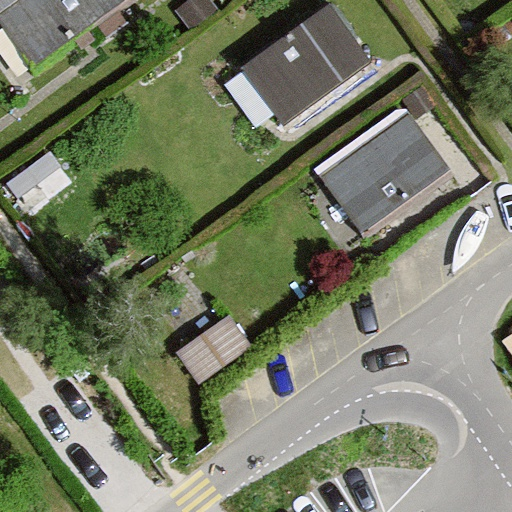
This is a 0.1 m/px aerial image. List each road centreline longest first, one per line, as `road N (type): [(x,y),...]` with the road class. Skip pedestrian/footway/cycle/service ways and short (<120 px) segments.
road 1 (residential): [(270,444),(432,324)]
road 2 (residential): [(432,324),(511,444)]
